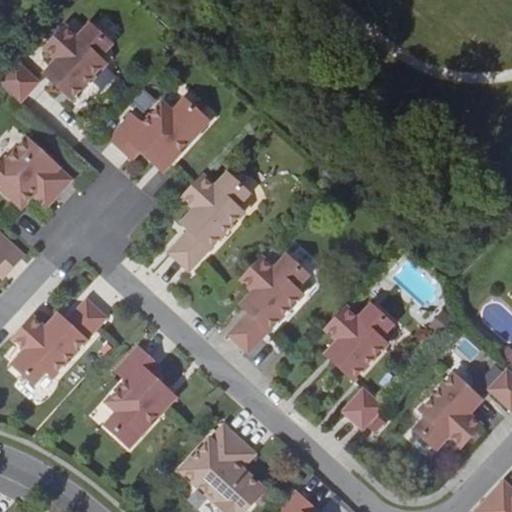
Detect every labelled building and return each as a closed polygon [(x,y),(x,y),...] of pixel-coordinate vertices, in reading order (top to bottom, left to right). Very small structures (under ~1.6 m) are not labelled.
[(110,44),(90,26),(78,39),(64,27),(45,48),(58,60),(51,68),(58,75),(51,82),(72,100),(105,64),(98,58),(110,44)] [(33,82),(10,61),(0,72),(0,88),(15,102),(33,82)] [(58,75),(51,68),(44,75),(51,82),(58,75)] [(170,163),(207,122),(184,101),(172,113),(161,103),(143,124),(132,113),(109,139),(131,160),(141,150),(155,163),(162,156),(170,163)] [(72,180),(26,138),(0,166),(0,187),(21,207),(32,196),(38,190),(52,202),(72,180)] [(163,171),(170,163),(162,156),(155,163),(163,171)] [(213,187),(200,175),(180,196),(194,208),(186,216),(194,222),(187,230),(167,251),(187,270),(240,212),(233,205),(245,192),(226,174),(213,187)] [(52,202),(38,190),(32,196),(45,209),(52,202)] [(194,222),(186,216),(180,223),(187,230),(194,222)] [(0,275),(3,279),(24,256),(0,233),(0,275)] [(272,268),(258,256),(239,277),(252,290),(245,298),(253,304),(246,312),(226,333),(246,352),(299,293),(292,287),(304,273),(284,255),(272,268)] [(30,315),(10,336),(23,349),(11,363),(31,381),(44,368),(50,374),(104,316),(84,298),(64,320),(57,327),(50,320),(43,328),(30,315)] [(253,304),(245,298),(238,305),(246,312),(253,304)] [(390,324),(370,305),(358,319),(344,306),(324,327),(338,340),(331,348),(338,354),(331,361),(352,380),(385,344),(378,337),(390,324)] [(57,313),(50,320),(57,327),(64,320),(57,313)] [(161,367),(138,347),(115,372),(126,382),(107,402),(118,412),(106,426),(129,446),(167,405),(159,399),(166,390),(152,377),(161,367)] [(338,354),(331,348),(325,355),(331,361),(338,354)] [(511,411),(511,409),(511,374),(507,370),(488,390),(511,411)] [(474,392),(454,374),(421,410),(428,417),(416,430),(436,448),(448,435),(461,447),(481,426),(468,414),(475,406),(467,400),(474,392)] [(174,398),(166,390),(159,399),(167,405),(174,398)] [(385,408),(364,390),(343,414),(364,431),(385,408)] [(481,399),(474,392),(467,400),(475,406),(481,399)] [(247,447),(223,425),(181,471),(226,511),(243,511),(264,490),(233,462),(247,447)] [(256,454),(247,447),(233,462),(242,469),(256,454)] [(511,511),(511,488),(504,481),(482,505),(489,511),(511,511)] [(319,511),(320,511),(298,493),(280,511),(319,511)]
